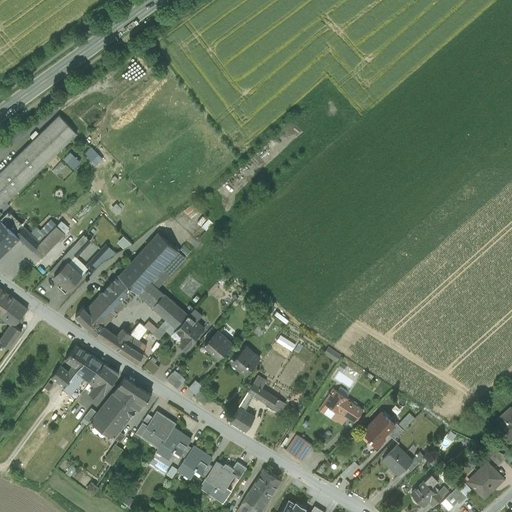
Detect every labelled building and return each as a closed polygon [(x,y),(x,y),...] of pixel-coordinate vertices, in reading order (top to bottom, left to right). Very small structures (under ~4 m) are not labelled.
[(0,172),(0,207),(76,133),(59,116),(0,172)] [(90,147),(84,155),(96,165),(102,157),(90,147)] [(63,159),(72,168),(79,161),(70,151),(63,159)] [(8,212),(0,219),(19,239),(32,251),(33,250),(41,243),(40,241),(8,212)] [(0,219),(0,256),(19,239),(0,219)] [(55,225),(40,241),(41,243),(33,250),(40,257),(63,232),(55,225)] [(117,275),(136,293),(166,319),(177,328),(189,315),(158,288),(186,257),(158,233),(117,275)] [(67,262),(74,255),(88,240),(82,234),(49,271),(53,275),(66,261),(67,262)] [(117,242),(125,248),(129,242),(122,235),(117,242)] [(101,250),(89,264),(94,270),(102,261),(109,257),(101,250)] [(67,262),(81,275),(87,269),(87,268),(74,255),(67,262)] [(53,275),(68,289),(81,275),(67,262),(66,261),(53,275)] [(95,300),(113,315),(136,293),(117,275),(95,300)] [(28,308),(0,288),(0,316),(11,324),(15,326),(28,308)] [(86,309),(104,325),(113,315),(95,300),(86,309)] [(83,307),(76,315),(96,333),(104,325),(86,309),(83,307)] [(189,315),(196,321),(202,315),(194,309),(189,315)] [(196,321),(189,315),(177,328),(170,336),(179,343),(180,343),(185,347),(189,343),(190,343),(203,328),(196,321)] [(177,328),(166,319),(157,330),(154,333),(159,338),(163,334),(168,338),(170,336),(177,328)] [(124,341),(137,350),(142,343),(139,341),(148,329),(146,327),(140,322),(130,334),(124,341)] [(148,329),(154,333),(157,330),(150,323),(146,327),(148,329)] [(11,324),(1,338),(4,341),(3,343),(9,348),(22,330),(15,326),(11,324)] [(96,333),(118,349),(124,341),(130,334),(122,328),(116,334),(104,325),(96,333)] [(224,328),(219,334),(228,342),(233,336),(224,328)] [(216,331),(204,346),(218,358),(230,345),(228,342),(219,334),(216,331)] [(291,350),(295,343),(280,333),(275,340),(291,350)] [(118,349),(138,362),(143,353),(137,350),(124,341),(118,349)] [(90,354),(76,344),(65,359),(73,364),(79,368),(90,354)] [(245,347),(235,359),(241,365),(239,367),(247,374),(260,359),(245,347)] [(329,347),(325,352),(336,360),(340,355),(329,347)] [(104,363),(90,354),(79,368),(86,372),(93,378),(104,363)] [(159,367),(150,359),(144,366),(153,374),(159,367)] [(119,373),(104,363),(93,378),(91,381),(96,384),(90,391),(99,398),(119,373)] [(65,386),(79,368),(73,364),(71,367),(69,371),(60,365),(51,377),(65,386)] [(86,372),(79,368),(65,386),(69,389),(73,391),(77,385),(86,372)] [(93,378),(86,372),(77,385),(84,389),(86,388),(91,381),(93,378)] [(171,373),(166,379),(178,389),(183,382),(171,373)] [(150,394),(124,376),(118,385),(113,392),(137,409),(139,410),(145,403),(150,394)] [(193,378),(186,387),(193,393),(200,384),(193,378)] [(91,381),(86,388),(90,391),(96,384),(91,381)] [(43,389),(47,392),(52,385),(48,382),(43,389)] [(253,383),(248,392),(252,395),(280,412),(286,403),(253,383)] [(350,400),(333,388),(323,402),(341,414),(342,413),(355,422),(363,410),(350,401),(350,400)] [(200,389),(194,395),(205,405),(210,398),(200,389)] [(120,430),(137,409),(113,392),(90,422),(114,437),(120,430)] [(248,392),(238,407),(243,410),(252,395),(248,392)] [(230,421),(246,431),(254,417),(243,410),(238,407),(230,421)] [(84,417),(89,421),(97,412),(91,408),(84,417)] [(496,426),(509,442),(511,439),(511,409),(510,408),(503,414),(506,418),(496,426)] [(165,418),(156,412),(153,417),(146,427),(152,431),(146,439),(159,447),(173,427),(175,424),(166,417),(165,418)] [(393,425),(380,413),(362,431),(369,438),(365,442),(366,444),(368,442),(376,450),(384,441),(385,440),(385,438),(385,436),(384,434),(386,432),(390,435),(399,425),(395,422),(393,425)] [(141,423),(146,427),(153,417),(148,414),(141,423)] [(399,425),(390,435),(394,439),(407,425),(403,421),(399,425)] [(136,431),(146,439),(152,431),(146,427),(141,423),(136,431)] [(181,432),(173,427),(159,447),(157,451),(169,459),(175,451),(180,454),(186,445),(190,439),(181,433),(181,432)] [(120,430),(114,437),(119,441),(125,434),(120,430)] [(312,445),(298,435),(287,451),(302,461),(312,445)] [(105,459),(112,464),(122,449),(116,445),(105,459)] [(194,445),(192,448),(185,458),(178,469),(190,478),(196,469),(202,473),(209,463),(212,458),(203,452),(194,445)] [(186,445),(180,454),(185,458),(192,448),(186,445)] [(396,445),(384,458),(399,474),(406,466),(412,461),(412,460),(396,445)] [(491,448),(486,452),(497,465),(508,456),(491,448)] [(412,461),(406,466),(411,471),(425,456),(420,451),(418,453),(417,452),(415,455),(416,456),(412,460),(412,461)] [(344,476),(357,464),(353,460),(340,472),(344,476)] [(216,461),(213,466),(207,476),(200,486),(213,495),(218,486),(224,490),(225,489),(234,475),(230,472),(232,468),(227,465),(225,467),(216,461)] [(230,472),(234,475),(239,479),(246,467),(237,461),(232,468),(230,472)] [(213,466),(209,463),(202,473),(207,476),(213,466)] [(469,483),(482,498),(503,480),(487,463),(477,472),(479,475),(469,483)] [(281,480),(264,468),(244,499),(262,510),(281,480)] [(431,474),(425,480),(431,487),(438,481),(431,474)] [(425,480),(411,494),(423,506),(429,501),(437,493),(431,487),(425,480)] [(230,492),(225,489),(224,490),(218,486),(213,495),(224,502),(230,492)] [(467,496),(457,486),(445,498),(452,506),(458,500),(460,503),(467,496)] [(439,491),(437,493),(429,501),(433,505),(444,495),(439,491)] [(260,511),(262,510),(244,499),(235,511),(260,511)] [(294,503),(289,499),(279,511),(308,511),(304,509),(301,507),(302,504),(296,501),(294,503)]
